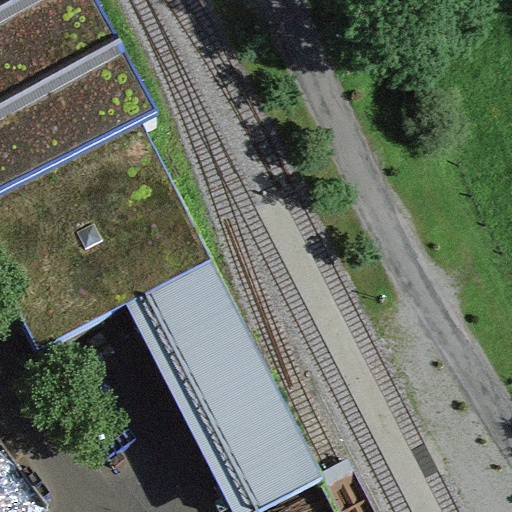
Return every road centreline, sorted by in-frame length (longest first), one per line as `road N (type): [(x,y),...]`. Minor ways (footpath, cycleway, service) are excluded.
road 1 (residential): [(511,444),(313,72),(286,0)]
road 2 (residential): [(0,387),(102,511)]
